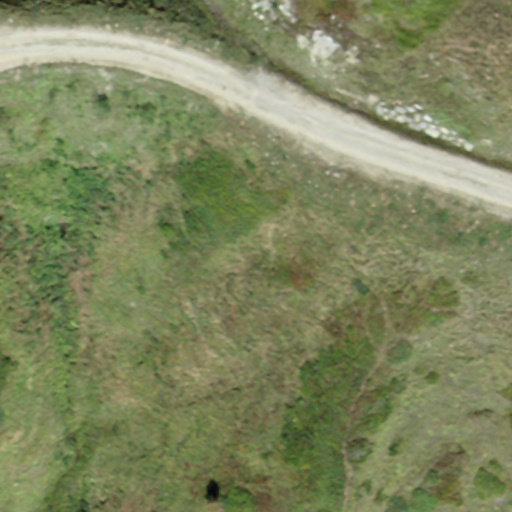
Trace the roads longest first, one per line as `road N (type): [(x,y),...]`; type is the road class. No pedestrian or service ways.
road 1 (track): [(136,42),(222,72),(340,130),(511,188)]
road 2 (track): [(136,42),(63,34),(0,39)]
